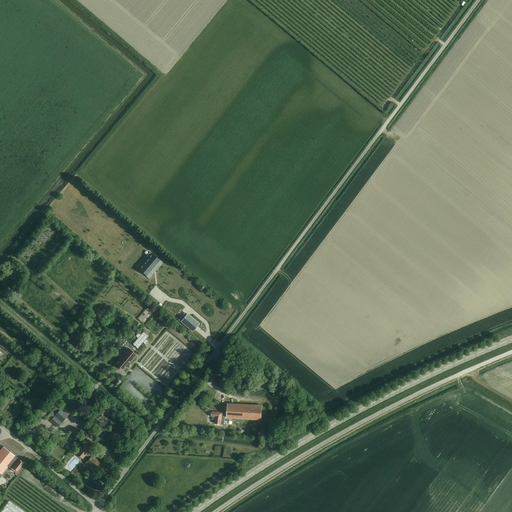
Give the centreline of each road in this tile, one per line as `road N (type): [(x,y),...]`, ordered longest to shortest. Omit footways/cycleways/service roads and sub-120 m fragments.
road 1 (unclassified): [(97,507),(479,0)]
road 2 (tertiary): [(194,511),(345,417),(511,339)]
road 3 (unclassified): [(215,511),(363,421),(511,352)]
road 4 (unclassified): [(97,507),(0,425)]
